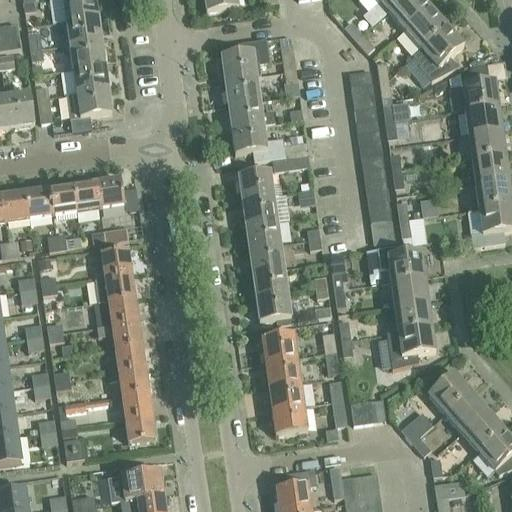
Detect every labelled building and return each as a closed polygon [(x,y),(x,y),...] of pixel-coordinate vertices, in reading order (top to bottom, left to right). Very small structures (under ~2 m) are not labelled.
[(21,0),(23,9),(34,8),(33,0),(21,0)] [(87,0),(64,3),(68,27),(100,23),(96,0),(87,0)] [(238,14),(236,0),(204,0),(207,18),(238,14)] [(265,0),(266,10),(278,8),(276,0),(265,0)] [(371,0),(379,8),(362,22),(371,32),(387,17),(407,0),(371,0)] [(417,0),(407,0),(387,17),(404,36),(429,14),(417,0)] [(23,9),(24,18),(35,17),(34,8),(23,9)] [(404,36),(420,55),(412,62),(413,63),(447,34),(429,14),(404,36)] [(68,27),(71,52),(103,48),(100,23),(68,27)] [(344,34),(355,46),(362,40),(351,28),(344,34)] [(5,32),(9,56),(22,54),(18,30),(5,32)] [(0,32),(0,57),(9,56),(5,32),(0,32)] [(447,34),(413,63),(420,71),(418,72),(433,89),(454,71),(448,64),(462,52),(447,34)] [(355,46),(367,60),(374,54),(362,40),(355,46)] [(28,47),(29,53),(30,58),(41,56),(40,46),(28,47)] [(220,64),(223,88),(255,84),(253,72),(268,70),(265,47),(237,51),(238,61),(220,64)] [(71,52),(75,76),(107,72),(103,48),(71,52)] [(279,55),(282,80),(294,78),(291,53),(279,55)] [(30,58),(32,67),(43,66),(41,56),(30,58)] [(0,63),(2,76),(14,75),(13,61),(0,63)] [(376,70),(379,88),(387,87),(385,69),(376,70)] [(41,71),(33,72),(34,82),(42,81),(41,71)] [(75,76),(78,100),(110,96),(107,72),(75,76)] [(284,90),(296,88),(294,78),(282,80),(284,90)] [(348,81),(349,93),(370,90),(368,78),(348,81)] [(223,88),(227,113),(258,109),(255,84),(223,88)] [(379,88),(381,104),(390,103),(387,87),(379,88)] [(460,93),(464,118),(497,113),(494,88),(460,93)] [(349,93),(351,105),(372,102),(370,90),(349,93)] [(35,95),(37,106),(48,104),(47,93),(35,95)] [(70,126),(82,125),(114,120),(110,96),(78,100),(66,101),(70,126)] [(6,103),(11,134),(36,130),(31,99),(6,103)] [(351,105),(353,117),(374,114),(372,102),(351,105)] [(0,103),(0,135),(11,134),(6,103),(0,103)] [(40,130),(41,130),(43,130),(52,128),(48,104),(37,106),(40,130)] [(227,113),(231,137),(262,133),(262,132),(274,131),(272,118),(260,120),(258,109),(227,113)] [(382,112),(385,131),(403,128),(403,127),(394,128),(391,111),(382,112)] [(464,118),(468,143),(501,138),(497,113),(464,118)] [(353,117),(355,129),(376,126),(374,114),(353,117)] [(291,128),(303,126),(301,116),(290,118),(291,128)] [(355,129),(357,141),(377,138),(376,126),(355,129)] [(385,131),(387,146),(405,144),(403,128),(385,131)] [(231,137),(234,162),(252,159),(254,170),(271,167),(271,168),(307,162),(305,150),(282,153),(281,146),(264,148),(262,133),(231,137)] [(357,141),(358,153),(379,149),(377,138),(357,141)] [(468,143),(471,168),(505,163),(501,138),(468,143)] [(358,153),(360,164),(381,161),(379,149),(358,153)] [(389,161),(392,180),(401,179),(399,160),(389,161)] [(360,164),(362,177),(383,173),(381,161),(360,164)] [(273,179),(283,177),(309,173),(307,162),(271,168),(273,179)] [(471,168),(475,192),(508,187),(505,163),(471,168)] [(362,177),(364,187),(385,184),(383,173),(362,177)] [(237,184),(241,208),(281,202),(279,189),(270,190),(269,179),(237,184)] [(392,180),(394,196),(403,194),(401,179),(392,180)] [(364,187),(365,198),(386,194),(385,184),(364,187)] [(96,189),(100,215),(124,212),(120,186),(96,189)] [(475,192),(479,216),(511,211),(511,209),(508,187),(475,192)] [(73,193),(77,219),(100,215),(96,189),(73,193)] [(49,196),(53,222),(77,219),(73,193),(49,196)] [(365,198),(367,209),(388,205),(386,194),(365,198)] [(25,200),(29,226),(53,222),(49,196),(25,200)] [(303,209),(314,207),(313,197),(301,198),(303,209)] [(1,203),(5,229),(29,226),(25,200),(1,203)] [(241,208),(244,232),(276,228),(274,215),(283,213),(281,202),(241,208)] [(367,209),(369,220),(390,216),(388,205),(367,209)] [(396,210),(399,229),(408,227),(405,210),(396,210)] [(467,218),(471,242),(473,255),(504,250),(503,239),(511,237),(511,211),(479,216),(467,218)] [(369,220),(370,230),(391,227),(390,216),(369,220)] [(370,230),(372,241),(393,238),(391,227),(370,230)] [(399,229),(401,245),(410,244),(408,227),(399,229)] [(244,232),(248,256),(279,252),(276,228),(244,232)] [(103,238),(105,251),(129,247),(127,235),(103,238)] [(307,237),(308,248),(320,246),(319,235),(307,237)] [(91,240),(93,252),(105,251),(103,238),(91,240)] [(393,238),(372,241),(374,252),(394,249),(393,238)] [(56,242),(58,258),(66,256),(64,241),(56,242)] [(46,243),(49,259),(58,258),(56,242),(46,243)] [(30,246),(20,247),(21,256),(31,255),(30,246)] [(310,257),(321,255),(320,246),(308,248),(310,257)] [(8,249),(10,264),(19,263),(17,248),(8,249)] [(0,250),(0,256),(1,266),(10,264),(8,249),(0,250)] [(248,256),(251,280),(283,275),(279,252),(248,256)] [(389,277),(391,289),(425,284),(421,260),(413,261),(412,252),(377,257),(380,278),(389,277)] [(101,261),(105,285),(131,281),(128,258),(101,261)] [(49,264),(38,266),(39,276),(50,274),(49,264)] [(251,280),(255,304),(286,300),(283,275),(251,280)] [(331,280),(333,298),(343,296),(340,278),(331,280)] [(97,309),(108,307),(108,309),(135,305),(131,281),(105,285),(94,286),(97,309)] [(42,294),(56,292),(55,283),(41,285),(42,294)] [(314,285),(315,296),(327,294),(325,283),(314,285)] [(17,286),(19,299),(34,297),(33,284),(17,286)] [(391,289),(395,314),(428,309),(425,284),(391,289)] [(42,294),(43,303),(57,301),(56,292),(42,294)] [(316,305),(328,304),(327,294),(315,296),(316,305)] [(333,298),(336,314),(345,313),(343,296),(333,298)] [(21,310),(36,308),(34,297),(19,299),(21,310)] [(290,325),(286,300),(255,304),(258,330),(290,325)] [(108,309),(111,332),(138,328),(135,305),(108,309)] [(395,314),(398,339),(432,334),(428,309),(395,314)] [(338,329),(341,347),(350,346),(347,327),(338,329)] [(98,345),(113,342),(115,356),(142,352),(138,328),(111,332),(96,334),(98,345)] [(47,332),(48,341),(62,339),(61,330),(47,332)] [(24,334),(26,346),(41,344),(39,331),(24,334)] [(432,334),(398,339),(387,341),(393,376),(419,372),(418,362),(436,359),(432,334)] [(48,341),(50,350),(63,348),(62,339),(48,341)] [(321,341),(324,361),(335,359),(333,340),(321,341)] [(261,346),(264,370),(296,365),(292,342),(261,346)] [(27,358),(43,356),(41,344),(26,346),(27,358)] [(341,347),(343,364),(352,362),(350,346),(341,347)] [(115,356),(118,380),(145,376),(142,352),(115,356)] [(327,381),(338,379),(335,359),(324,361),(327,381)] [(264,370),(268,395),(300,390),(296,365),(264,370)] [(0,374),(0,398),(9,397),(6,373),(0,374)] [(118,380),(122,404),(148,400),(145,376),(118,380)] [(54,380),(55,389),(69,387),(68,378),(54,380)] [(31,381),(32,393),(48,391),(46,379),(31,381)] [(429,402),(445,421),(471,398),(454,380),(429,402)] [(55,389),(56,397),(70,395),(69,387),(55,389)] [(328,391),(331,410),(342,408),(339,389),(328,391)] [(268,395),(272,419),(303,414),(300,390),(268,395)] [(34,406),(49,404),(48,391),(32,393),(34,406)] [(0,398),(0,422),(13,420),(9,397),(0,398)] [(471,398),(445,421),(462,440),(487,417),(471,398)] [(57,401),(58,413),(64,412),(70,412),(107,406),(106,404),(69,410),(68,399),(57,401)] [(122,404),(125,427),(152,423),(148,400),(122,404)] [(70,412),(64,412),(65,420),(66,422),(88,419),(87,416),(110,412),(109,406),(107,406),(70,412)] [(371,408),(374,431),(384,429),(382,407),(371,408)] [(334,430),(345,429),(342,408),(331,410),(334,430)] [(361,409),(363,432),(374,431),(371,408),(361,409)] [(350,410),(353,433),(363,432),(361,409),(350,410)] [(307,439),(303,414),(272,419),(275,444),(307,439)] [(487,417),(462,440),(478,459),(504,436),(487,417)] [(422,419),(401,437),(412,450),(419,444),(433,432),(422,419)] [(0,422),(0,446),(16,444),(13,420),(0,422)] [(155,447),(152,423),(125,427),(129,451),(155,447)] [(66,426),(60,426),(62,436),(76,434),(74,425),(66,426)] [(38,429),(39,441),(55,439),(53,427),(38,429)] [(76,434),(62,436),(63,446),(77,444),(76,434)] [(511,445),(504,436),(478,459),(495,478),(511,462),(511,445)] [(55,439),(39,441),(41,454),(43,453),(44,459),(57,458),(55,439)] [(0,471),(19,468),(16,444),(0,446),(0,471)] [(423,463),(426,461),(430,457),(419,444),(412,450),(423,463)] [(67,469),(83,467),(80,447),(64,449),(67,469)] [(430,467),(433,484),(442,482),(440,465),(430,467)] [(149,471),(124,475),(125,483),(133,481),(150,479),(149,471)] [(111,509),(126,507),(137,506),(164,502),(160,478),(150,479),(133,481),(125,483),(122,483),(107,485),(111,509)] [(275,496),(276,511),(308,511),(306,492),(315,490),(314,478),(286,481),(288,494),(275,496)] [(351,485),(353,496),(377,492),(375,482),(351,485)] [(341,487),(344,511),(355,510),(355,507),(353,496),(351,485),(341,487)] [(434,492),(436,507),(448,505),(464,503),(463,492),(457,488),(434,492)] [(353,496),(355,507),(379,504),(377,492),(353,496)] [(0,500),(0,511),(26,511),(25,497),(0,500)] [(137,506),(137,511),(165,511),(164,502),(137,506)] [(48,505),(49,511),(66,511),(65,503),(48,505)]
